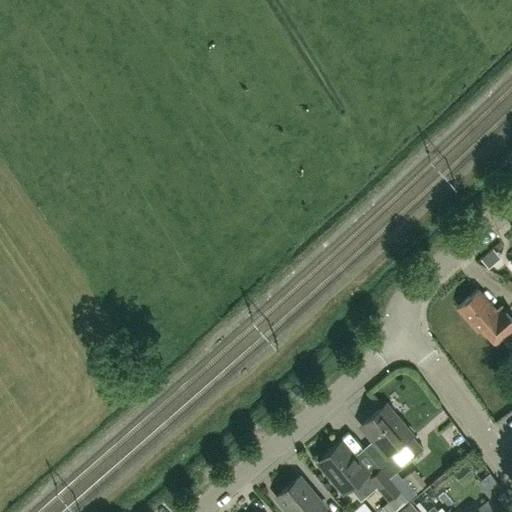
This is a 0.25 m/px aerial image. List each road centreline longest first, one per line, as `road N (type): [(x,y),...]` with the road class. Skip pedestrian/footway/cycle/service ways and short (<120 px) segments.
road 1 (residential): [(199,511),(407,335)]
road 2 (residential): [(407,335),(403,317),(418,283),(511,205)]
road 3 (residential): [(511,469),(407,335)]
